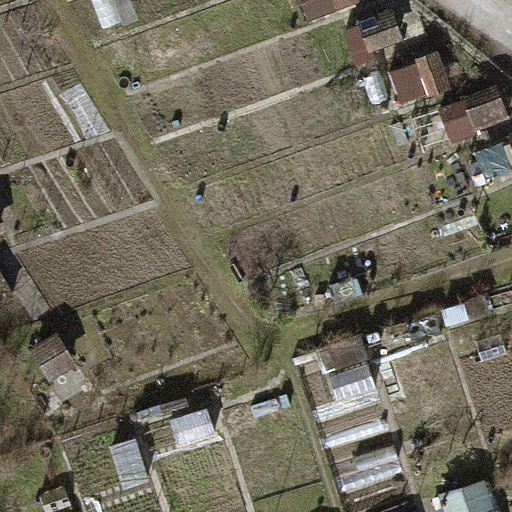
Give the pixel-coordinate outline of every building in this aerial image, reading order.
[(314,0),(302,5),(309,23),(358,5),(356,0),(314,0)] [(388,13),(356,25),(368,58),(401,45),(388,13)] [(172,33),(144,44),(161,87),(188,76),(172,33)] [(328,63),(299,74),(306,92),(335,81),(328,63)] [(381,69),(351,80),(363,111),(392,100),(381,69)] [(497,92),(440,113),(452,144),(508,123),(497,92)] [(495,187),(511,180),(511,140),(482,152),(495,187)] [(222,192),(196,206),(217,243),(242,229),(222,192)] [(339,205),(315,214),(324,236),(347,227),(339,205)] [(0,238),(8,233),(0,219),(0,238)] [(329,269),(313,274),(324,312),(341,307),(329,269)] [(1,270),(0,270),(0,310),(19,299),(1,270)] [(489,293),(446,307),(453,328),(496,314),(489,293)] [(435,307),(388,323),(396,346),(442,331),(435,307)] [(55,333),(33,345),(61,399),(83,387),(55,333)] [(360,337),(322,349),(329,368),(366,356),(360,337)] [(128,419),(87,432),(94,456),(136,442),(128,419)] [(268,446),(242,453),(247,474),(274,466),(268,446)] [(164,468),(172,493),(221,477),(213,452),(164,468)] [(134,455),(84,472),(92,497),(142,481),(134,455)] [(489,511),(484,495),(442,509),(443,511),(489,511)]
